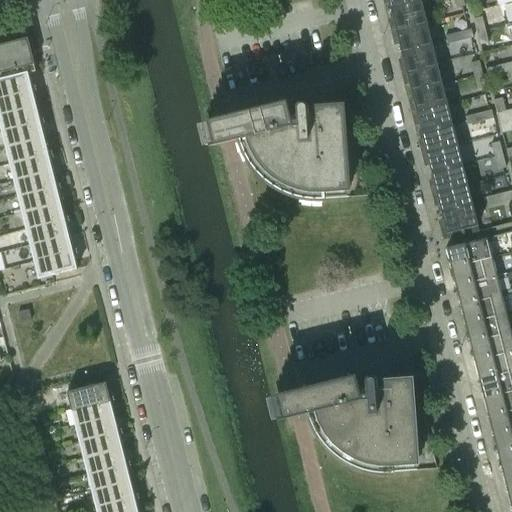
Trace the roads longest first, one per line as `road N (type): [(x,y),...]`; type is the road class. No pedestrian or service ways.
road 1 (tertiary): [(189,511),(57,0)]
road 2 (residential): [(480,511),(353,0)]
road 3 (unknown): [(435,333),(305,371)]
